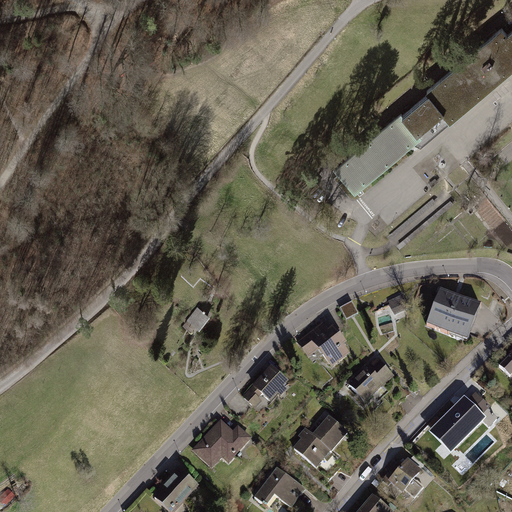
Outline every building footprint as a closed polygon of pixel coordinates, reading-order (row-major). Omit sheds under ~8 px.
[(511,31),(509,33),(503,25),(426,90),(429,93),(403,115),(400,112),(334,167),(354,190),(447,113),(452,119),(511,68),(511,31)] [(389,236),(392,240),(436,203),(433,199),(389,236)] [(454,206),(451,201),(398,245),(401,250),(454,206)] [(443,334),(446,328),(458,298),(443,292),(429,328),(443,334)] [(411,309),(404,298),(391,306),(398,317),(411,309)] [(484,308),(458,298),(446,328),(472,338),(484,308)] [(354,301),(343,307),(348,318),(360,313),(354,301)] [(201,336),(215,317),(201,306),(187,325),(201,336)] [(268,320),(256,307),(246,317),(258,329),(268,320)] [(332,333),(324,325),(299,346),(311,360),(320,353),(335,371),(352,357),(347,351),(351,348),(336,330),(332,333)] [(511,356),(501,368),(511,379),(511,356)] [(397,380),(380,361),(371,368),(369,366),(349,384),(369,406),(397,380)] [(292,385),(273,369),(245,401),(257,411),(267,399),(274,406),(292,385)] [(467,404),(464,402),(435,431),(458,453),(487,424),(491,429),(499,420),(491,412),(493,410),(477,394),(467,404)] [(351,435),(333,419),(317,438),(308,431),(293,448),(321,471),(351,435)] [(236,433),(224,422),(197,452),(216,470),(225,460),(232,466),(245,452),(249,456),(259,445),(240,428),(236,433)] [(406,497),(426,476),(412,463),(408,466),(403,461),(387,478),(406,497)] [(203,489),(182,469),(162,490),(163,492),(156,499),(169,511),(175,511),(192,494),(195,497),(203,489)] [(308,493),(279,472),(257,501),(270,510),(278,500),(294,511),(308,493)] [(390,511),(374,498),(362,511),(390,511)]
